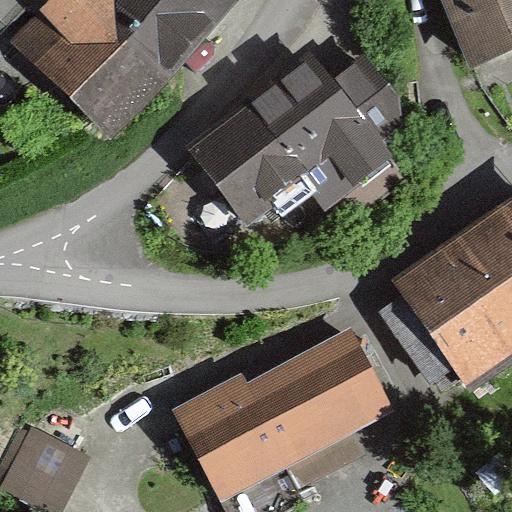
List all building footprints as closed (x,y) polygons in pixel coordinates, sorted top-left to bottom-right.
[(162,82),(229,0),(60,0),(19,42),(109,131),(162,82)] [(511,0),(448,0),(474,66),(511,50),(511,0)] [(313,66),(194,155),(246,224),(272,204),(279,214),(310,190),(340,230),(408,180),(379,142),(397,128),(395,104),(366,66),(332,91),(313,66)] [(453,367),(460,378),(511,342),(511,230),(407,301),(411,307),(393,320),(434,380),(453,367)] [(220,499),(390,409),(354,341),(184,431),(220,499)] [(5,488),(56,511),(64,511),(97,443),(39,416),(5,488)]
